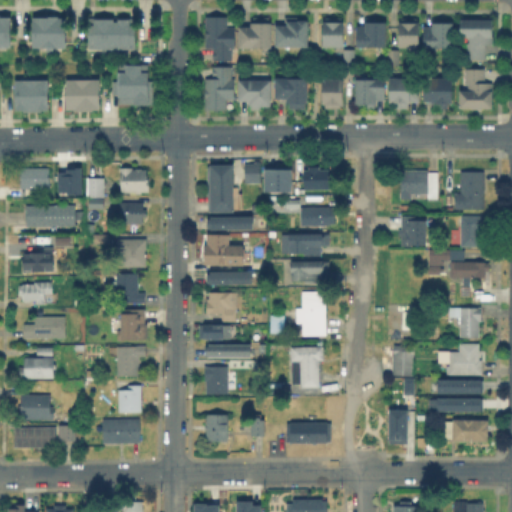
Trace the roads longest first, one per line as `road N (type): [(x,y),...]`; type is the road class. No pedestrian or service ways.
road 1 (residential): [(511,471),(0,474)]
road 2 (residential): [(511,135),(0,137)]
road 3 (residential): [(172,511),(178,136)]
road 4 (residential): [(358,472),(350,415),(364,135)]
road 5 (residential): [(178,136),(178,0)]
